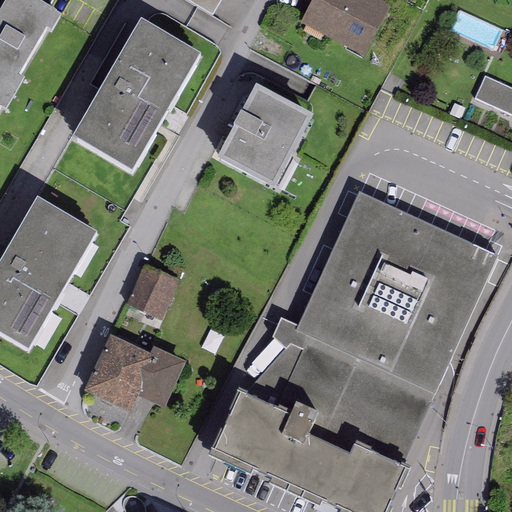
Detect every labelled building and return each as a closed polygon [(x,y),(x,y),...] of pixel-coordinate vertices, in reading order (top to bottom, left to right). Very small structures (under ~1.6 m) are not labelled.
[(56,16),(28,0),(8,0),(0,15),(0,112),(0,113),(5,115),(23,84),(18,81),(46,33),(52,37),(61,23),(54,19),(56,16)] [(183,0),(212,17),(221,0),(183,0)] [(375,0),(312,0),(300,25),(363,58),(390,7),(375,0)] [(503,31),(458,10),(449,31),(494,52),(503,31)] [(72,144),(131,179),(200,61),(141,27),(72,144)] [(511,91),(485,79),(475,100),(511,117),(511,91)] [(313,122),(255,91),(216,164),(274,195),(313,122)] [(498,259),(358,196),(297,330),(295,334),(435,397),(498,259)] [(0,265),(0,340),(27,357),(96,239),(36,204),(0,265)] [(126,308),(161,323),(179,284),(144,268),(126,308)] [(295,334),(297,330),(280,322),(272,340),(285,352),(290,347),(302,353),(274,415),(289,422),(294,410),(317,421),(307,443),(348,462),(353,451),(401,473),(435,397),(295,334)] [(150,359),(109,340),(83,396),(129,417),(136,400),(154,361),(150,359)] [(154,351),(150,359),(154,361),(136,400),(164,413),(186,366),(154,351)] [(274,415),(237,399),(208,461),(318,511),(392,511),(408,477),(401,473),(353,451),(348,462),(307,443),(317,421),(294,410),(289,422),(274,415)]
